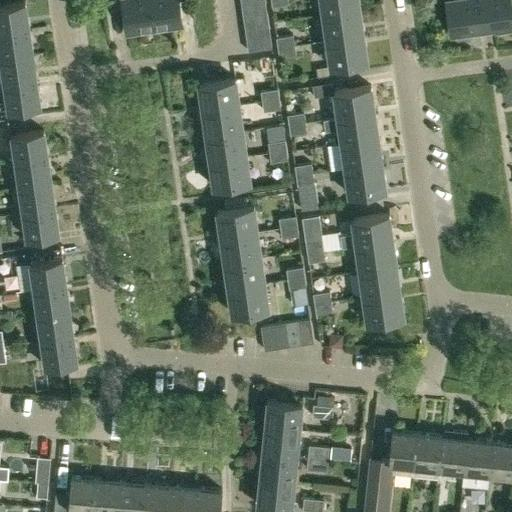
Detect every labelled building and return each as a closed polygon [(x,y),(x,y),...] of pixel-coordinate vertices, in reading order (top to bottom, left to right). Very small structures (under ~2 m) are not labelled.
[(154,30),(150,0),(121,0),(126,33),(154,30)] [(150,0),(154,30),(182,27),(178,0),(150,0)] [(320,0),(322,14),(359,8),(358,0),(320,0)] [(485,29),(480,0),(446,0),(444,0),(450,34),(485,29)] [(511,18),(509,0),(480,0),(485,29),(492,28),(493,32),(511,28),(511,18)] [(0,31),(29,27),(25,1),(0,4),(0,31)] [(242,6),(243,16),(267,13),(265,2),(242,6)] [(359,8),(322,14),(326,39),(363,34),(359,8)] [(267,13),(243,16),(244,28),(268,24),(267,13)] [(244,28),(246,39),(270,35),(268,24),(244,28)] [(0,52),(1,57),(33,53),(29,27),(0,31),(0,52)] [(293,34),(277,36),(276,36),(277,46),(294,43),(293,34)] [(363,34),(326,39),(330,65),(367,60),(363,34)] [(246,39),(247,52),(272,48),(270,35),(246,39)] [(294,43),(277,46),(279,56),(296,54),(294,43)] [(33,53),(1,57),(4,83),(36,78),(33,53)] [(331,74),(330,66),(330,65),(316,67),(317,76),(331,74)] [(36,78),(4,83),(8,109),(40,104),(36,78)] [(201,109),(238,104),(235,78),(197,83),(201,109)] [(334,93),(337,116),(337,117),(374,112),(370,86),(334,91),(332,81),(312,84),(314,96),(334,93)] [(262,101),(279,98),(278,87),(260,90),(262,101)] [(279,98),(262,101),(264,109),(281,107),(279,98)] [(204,135),(242,129),(238,104),(201,109),(204,135)] [(304,111),(287,113),(289,124),(306,121),(304,111)] [(323,118),(325,130),(338,128),(340,142),(378,137),(374,112),(337,117),(337,116),(323,118)] [(306,121),(289,124),(290,133),(307,131),(306,121)] [(16,160),(48,156),(44,129),(12,134),(16,160)] [(242,129),(204,135),(208,160),(246,155),(242,129)] [(378,137),(340,142),(344,168),(381,162),(378,137)] [(268,141),(269,151),(286,149),(285,139),(268,141)] [(271,161),(287,158),(286,149),(269,151),(271,161)] [(246,155),(208,160),(212,186),(250,181),(246,155)] [(19,186),(51,181),(48,156),(16,160),(19,186)] [(296,174),(313,172),(311,162),(294,165),(296,174)] [(381,162),(344,168),(348,194),(385,189),(381,162)] [(313,172),(296,174),(297,184),(314,182),(313,172)] [(51,181),(19,186),(23,211),(55,206),(51,181)] [(219,236),(256,231),(253,205),(215,210),(219,236)] [(55,206),(23,211),(27,237),(58,233),(55,206)] [(353,232),(340,234),(342,246),(354,244),(392,239),(388,213),(351,218),(353,232)] [(280,227),(297,225),(296,214),(279,217),(280,227)] [(324,248),(319,214),(302,216),(307,251),(324,248)] [(297,225),(280,227),(282,237),(299,234),(297,225)] [(222,261),(260,256),(256,231),(219,236),(222,261)] [(395,264),(392,239),(354,244),(358,270),(395,264)] [(308,261),(325,259),(324,248),(307,251),(308,261)] [(260,256),(222,261),(226,286),(263,281),(260,256)] [(34,287),(66,283),(62,257),(31,261),(34,287)] [(395,264),(358,270),(361,295),(399,290),(395,264)] [(287,278),(304,275),(303,265),(286,268),(287,278)] [(304,275),(287,278),(289,288),(306,285),(304,275)] [(263,281),(226,286),(229,312),(267,307),(263,281)] [(38,313),(69,308),(66,283),(34,287),(38,313)] [(314,302),(331,299),(329,290),(312,292),(314,302)] [(399,290),(361,295),(365,321),(402,316),(399,290)] [(17,298),(15,291),(3,293),(2,292),(0,292),(0,318),(0,319),(0,316),(0,301),(4,301),(17,298)] [(331,299),(314,302),(316,312),(332,310),(331,299)] [(69,308),(38,313),(41,338),(73,334),(69,308)] [(309,317),(297,319),(301,343),(313,341),(309,317)] [(297,319),(285,321),(289,345),(301,343),(297,319)] [(285,321),(260,325),(264,349),(289,345),(285,321)] [(73,334),(41,338),(45,365),(77,360),(73,334)] [(333,396),(317,394),(316,403),(313,403),(312,415),(332,417),(333,405),(332,405),(333,396)] [(264,425),(299,429),(302,402),(267,399),(264,425)] [(299,429),(264,425),(261,451),(296,455),(299,429)] [(388,511),(393,471),(413,473),(417,431),(391,428),(388,457),(370,455),(364,511),(388,511)] [(467,436),(468,431),(453,430),(452,435),(442,434),(437,476),(438,476),(439,467),(463,469),(467,436)] [(413,473),(437,476),(442,434),(417,431),(413,473)] [(476,471),(488,472),(491,439),(467,436),(463,469),(463,470),(462,483),(474,485),(476,471)] [(511,475),(511,479),(511,441),(491,439),(488,472),(511,475)] [(307,456),(328,458),(329,446),(309,444),(307,456)] [(258,477),(294,480),(296,455),(261,451),(258,477)] [(38,480),(37,481),(48,481),(50,456),(37,455),(34,479),(38,480)] [(328,458),(307,456),(306,468),(327,470),(328,458)] [(0,477),(0,478),(8,478),(9,465),(0,464),(0,477)] [(92,511),(96,476),(71,473),(68,497),(55,496),(53,511),(92,511)] [(92,511),(118,511),(121,478),(96,476),(92,511)] [(294,480),(258,477),(256,503),(291,507),(294,480)] [(143,511),(146,481),(121,478),(118,511),(143,511)] [(47,496),(48,481),(37,481),(36,495),(47,496)] [(143,511),(169,511),(172,483),(146,481),(143,511)] [(194,511),(197,485),(172,483),(169,511),(194,511)] [(219,511),(222,488),(197,485),(194,511),(219,511)] [(324,498),(303,496),(302,509),(322,511),(324,498)]
